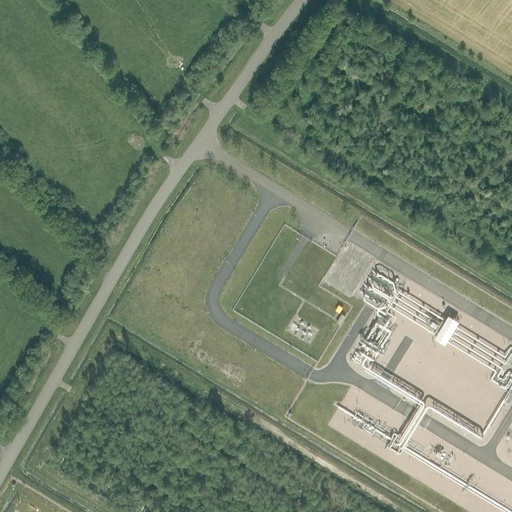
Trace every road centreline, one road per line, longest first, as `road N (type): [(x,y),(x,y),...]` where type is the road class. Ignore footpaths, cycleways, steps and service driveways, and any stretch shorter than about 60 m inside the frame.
road 1 (unclassified): [(0,475),(139,232),(305,0)]
road 2 (unknown): [(271,187),(210,297),(308,367),(336,367)]
road 3 (unknown): [(485,459),(336,367),(367,304)]
